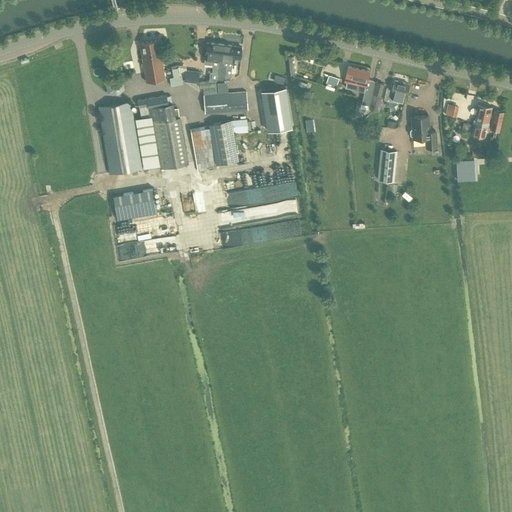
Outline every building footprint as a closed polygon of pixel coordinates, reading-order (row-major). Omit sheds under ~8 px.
[(146,82),(165,78),(159,39),(140,43),(146,82)] [(218,73),(221,44),(206,42),(204,64),(213,65),(212,72),(218,73)] [(233,61),(234,59),(240,60),(241,47),(235,47),(235,46),(221,44),(218,73),(217,79),(225,79),(226,67),(225,67),(223,66),(224,60),(233,61)] [(374,81),(368,80),(370,71),(348,65),(344,81),(353,83),(352,86),(354,87),(354,88),(357,89),(358,85),(365,86),(364,92),(372,94),(374,86),(374,81)] [(197,82),(199,71),(186,70),(184,81),(197,82)] [(336,85),(338,77),(329,74),(326,82),(336,85)] [(107,93),(125,91),(123,77),(105,79),(107,93)] [(404,101),(409,84),(395,80),(392,90),(387,88),(384,100),(398,103),(399,100),(404,101)] [(246,91),(228,93),(227,82),(217,83),(218,94),(204,95),(205,113),(248,110),(246,91)] [(376,112),(381,95),(384,84),(377,82),(369,110),(376,112)] [(267,131),(292,127),(285,87),(261,91),(267,131)] [(188,163),(180,116),(175,117),(172,103),(168,104),(167,95),(138,100),(139,107),(148,105),(151,121),(152,121),(160,168),(188,163)] [(110,173),(142,167),(131,101),(98,107),(110,173)] [(447,103),(446,114),(457,115),(459,104),(447,103)] [(489,123),(488,123),(490,116),(490,113),(492,107),(479,104),(475,119),(473,119),(473,123),(474,123),(471,134),(485,137),(487,126),(488,126),(489,123)] [(493,114),(490,113),(490,116),(493,117),(490,129),(499,131),(503,112),(494,110),(493,114)] [(428,115),(411,116),(412,128),(410,130),(410,135),(412,136),(413,138),(425,137),(426,147),(436,147),(435,130),(429,131),(428,115)] [(306,118),(308,131),(315,129),(313,117),(306,118)] [(213,160),(215,160),(216,164),(238,160),(233,133),(248,132),(247,119),(222,121),(209,123),(209,127),(204,128),(204,125),(190,128),(197,171),(214,168),(213,160)] [(394,181),(397,150),(380,149),(377,180),(394,181)] [(457,181),(477,180),(476,159),(456,160),(457,181)] [(218,210),(224,246),(281,237),(275,204),(274,204),(275,209),(270,210),(268,200),(295,196),(293,181),(228,191),(230,208),(218,210)] [(117,220),(157,213),(153,189),(113,196),(117,220)]
